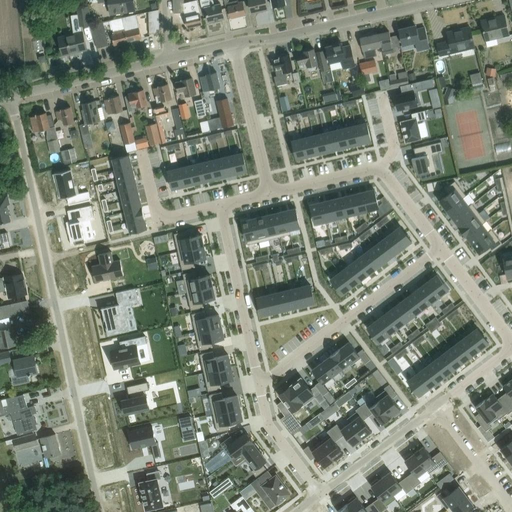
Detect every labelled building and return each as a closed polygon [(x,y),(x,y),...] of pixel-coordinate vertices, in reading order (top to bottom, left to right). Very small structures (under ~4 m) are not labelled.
[(98,0),(99,2),(108,0),(109,6),(110,14),(114,13),(125,12),(135,11),(133,0),(98,0)] [(183,0),(172,0),(174,13),(184,12),(183,0)] [(224,19),(222,8),(220,3),(214,4),(213,0),(200,0),(202,9),(205,8),(209,22),(224,19)] [(227,3),(228,8),(230,17),(246,13),(243,1),(239,2),(238,0),(228,3),(227,3)] [(249,0),(250,2),(252,12),(267,8),(265,0),(249,0)] [(87,7),(86,1),(78,2),(79,8),(77,9),(79,26),(90,24),(87,7)] [(159,23),(159,16),(158,9),(149,11),(149,34),(159,32),(159,23)] [(202,24),(199,9),(189,11),(190,16),(185,17),(187,27),(202,24)] [(136,15),(132,16),(122,18),(124,27),(128,42),(141,38),(139,28),(136,15)] [(481,21),(484,30),(486,40),(509,35),(504,15),(494,17),(495,19),(482,22),(482,20),(481,21)] [(114,45),(128,42),(124,27),(122,18),(109,22),(111,30),(112,29),(114,34),(111,35),(114,45)] [(91,25),(94,38),(97,48),(109,45),(103,22),(91,25)] [(430,49),(427,37),(424,27),(416,29),(415,25),(399,29),(403,45),(415,42),(418,52),(430,49)] [(438,44),(441,56),(475,48),(474,45),(470,27),(447,32),(449,41),(438,44)] [(390,37),(389,31),(377,34),(380,47),(382,47),(384,55),(396,51),(392,36),(390,37)] [(59,37),(60,45),(63,55),(87,49),(84,39),(82,32),(59,37)] [(375,48),(380,47),(377,34),(360,38),(364,58),(377,55),(375,48)] [(332,70),(343,67),(343,69),(355,66),(350,45),(343,47),(342,43),(326,46),(330,63),(332,70)] [(304,51),(304,52),(297,54),(301,68),(307,67),(308,66),(309,68),(310,70),(311,70),(312,71),(313,71),(314,71),(315,70),(316,70),(317,69),(317,68),(317,67),(318,67),(316,59),(314,49),(304,51)] [(331,69),(329,70),(324,50),(316,52),(324,83),(334,81),(331,69)] [(293,70),(292,64),(290,55),(280,57),(280,58),(274,60),(277,76),(274,76),(276,85),(288,83),(286,72),(293,70)] [(377,74),(377,72),(379,71),(375,60),(360,64),(363,79),(373,77),(373,76),(377,74)] [(493,63),(492,70),(501,71),(502,64),(493,63)] [(203,87),(204,92),(220,88),(216,72),(206,74),(207,75),(201,77),(203,87)] [(295,83),(301,81),(299,72),(293,74),(295,83)] [(401,86),(409,84),(406,72),(398,73),(399,79),(389,81),(391,88),(401,86)] [(480,72),(470,74),(472,84),(482,82),(480,72)] [(176,83),(179,93),(185,91),(186,96),(196,94),(192,78),(182,80),(182,81),(176,83)] [(403,94),(395,96),(398,110),(422,105),(418,91),(435,87),(433,78),(409,84),(401,86),(403,94)] [(172,99),(170,93),(168,83),(158,86),(158,87),(153,88),(157,103),(172,99)] [(352,96),(365,93),(363,83),(350,86),(352,96)] [(448,86),(443,98),(444,105),(454,102),(453,97),(457,90),(448,86)] [(433,108),(441,106),(437,88),(429,90),(433,108)] [(147,105),(146,99),(143,89),(133,92),(134,93),(129,94),(129,95),(125,96),(129,111),(133,110),(132,104),(136,103),(137,107),(147,105)] [(264,109),(269,108),(266,90),(261,91),(264,109)] [(123,110),(121,105),(119,95),(109,97),(109,99),(103,100),(107,114),(123,110)] [(217,117),(207,120),(210,130),(220,128),(222,127),(223,128),(234,125),(228,98),(217,101),(220,117),(217,117)] [(198,117),(206,115),(202,99),(194,101),(198,117)] [(96,100),(82,103),(84,109),(82,110),(85,123),(81,124),(84,134),(90,132),(88,123),(101,120),(96,100)] [(189,116),(188,111),(186,103),(178,105),(181,113),(180,113),(181,118),(189,116)] [(60,109),(61,110),(56,111),(58,119),(63,118),(64,120),(65,124),(74,122),(70,107),(60,109)] [(177,140),(185,138),(178,108),(172,109),(177,129),(175,130),(177,140)] [(162,143),(167,142),(161,119),(162,117),(170,115),(169,111),(155,115),(162,143)] [(404,121),(400,122),(405,143),(421,139),(417,122),(427,119),(425,111),(411,114),(413,119),(404,121)] [(55,126),(50,127),(46,112),(36,115),(36,116),(30,117),(34,132),(47,129),(47,138),(51,154),(60,152),(58,139),(55,126)] [(210,130),(207,120),(200,122),(202,132),(210,130)] [(127,152),(137,150),(130,122),(121,124),(127,152)] [(145,126),(151,144),(161,142),(156,123),(145,126)] [(367,123),(356,125),(360,143),(371,141),(367,123)] [(356,125),(345,128),(349,146),(360,143),(356,125)] [(345,128),(335,130),(339,148),(349,146),(345,128)] [(335,130),(324,133),(328,151),(339,148),(335,130)] [(324,133),(314,136),(318,153),(328,151),(324,133)] [(314,136),(303,138),(307,156),(318,153),(314,136)] [(303,138),(292,141),(296,159),(307,156),(303,138)] [(441,141),(414,148),(416,157),(414,158),(418,175),(420,174),(421,179),(437,175),(437,174),(432,154),(439,153),(444,151),(441,141)] [(77,161),(74,148),(61,151),(65,164),(77,161)] [(242,153),(231,155),(236,173),(247,171),(242,153)] [(130,155),(113,159),(115,170),(132,165),(130,155)] [(231,155),(221,158),(225,176),(236,173),(231,155)] [(221,158),(210,160),(215,178),(225,176),(221,158)] [(210,160),(200,163),(204,181),(215,178),(210,160)] [(200,163),(189,165),(194,183),(204,181),(200,163)] [(132,165),(115,170),(118,180),(135,176),(132,165)] [(189,165),(179,168),(183,186),(194,183),(189,165)] [(179,168),(168,171),(172,189),(183,186),(179,168)] [(70,170),(53,174),(59,199),(66,198),(66,203),(89,198),(88,192),(77,195),(70,170)] [(135,176),(118,180),(120,191),(138,186),(135,176)] [(449,194),(440,201),(447,210),(462,198),(466,195),(455,181),(445,189),(449,194)] [(138,186),(120,191),(123,201),(140,197),(138,186)] [(374,189),(363,192),(368,210),(379,208),(374,189)] [(363,192),(353,194),(357,213),(368,210),(363,192)] [(0,222),(0,223),(10,221),(6,204),(9,204),(7,194),(0,195),(0,222)] [(353,194),(342,197),(347,215),(357,213),(353,194)] [(140,197),(123,201),(125,212),(143,207),(140,197)] [(342,197),(332,199),(336,218),(347,215),(342,197)] [(462,198),(447,210),(453,218),(468,207),(468,206),(462,198)] [(332,199),(321,202),(326,223),(337,220),(336,218),(332,199)] [(321,202),(310,205),(315,223),(315,225),(326,223),(321,202)] [(468,207),(453,218),(460,227),(479,212),(472,203),(468,206),(468,207)] [(71,221),(67,222),(68,227),(69,227),(70,234),(72,245),(76,244),(85,242),(89,241),(84,222),(95,219),(92,205),(68,210),(71,221)] [(143,207),(125,212),(128,222),(145,218),(143,207)] [(296,208),(285,211),(289,230),(300,227),(296,208)] [(285,211),(274,213),(279,232),(280,237),(290,235),(289,230),(285,211)] [(460,227),(459,227),(466,236),(466,235),(481,224),(482,224),(486,221),(479,212),(460,227)] [(274,213),(264,216),(268,235),(269,239),(280,237),(279,232),(274,213)] [(264,216),(253,219),(257,237),(259,242),(269,239),(268,235),(264,216)] [(145,218),(128,222),(130,233),(148,229),(145,218)] [(253,219),(242,221),(246,240),(248,244),(259,242),(257,237),(253,219)] [(381,220),(376,223),(379,228),(384,224),(381,220)] [(481,224),(466,235),(466,236),(473,244),(488,232),(482,224),(481,224)] [(400,226),(392,233),(403,248),(412,241),(400,226)] [(488,232),(473,244),(480,253),(488,246),(492,251),(503,244),(491,229),(488,232)] [(187,231),(174,234),(178,252),(204,246),(201,234),(188,237),(187,231)] [(0,233),(0,235),(0,243),(3,243),(2,242),(9,240),(7,232),(0,233)] [(392,233),(383,240),(394,254),(403,248),(392,233)] [(383,240),(374,246),(385,261),(394,254),(383,240)] [(204,246),(178,252),(182,270),(195,267),(193,261),(206,258),(204,246)] [(374,246),(366,253),(377,267),(385,261),(374,246)] [(511,251),(502,254),(505,264),(503,265),(504,272),(506,271),(507,277),(511,276),(511,251)] [(101,265),(92,267),(96,283),(124,277),(121,261),(114,262),(112,253),(99,256),(101,265)] [(366,253),(357,259),(368,274),(377,267),(366,253)] [(357,259),(348,266),(360,280),(368,274),(357,259)] [(348,266),(340,272),(351,287),(360,280),(348,266)] [(196,271),(183,274),(187,292),(213,286),(210,274),(197,277),(196,271)] [(340,272),(331,279),(342,294),(351,287),(340,272)] [(9,297),(12,296),(27,293),(23,273),(5,277),(0,278),(0,290),(0,291),(7,289),(9,297)] [(437,274),(428,281),(439,296),(448,289),(437,274)] [(428,281),(419,288),(431,303),(439,296),(428,281)] [(310,285),(299,287),(304,305),(315,303),(310,285)] [(213,286),(187,292),(191,310),(203,307),(202,301),(215,298),(213,286)] [(299,287),(289,290),(293,308),(304,305),(299,287)] [(119,303),(101,307),(104,320),(105,319),(106,323),(105,323),(108,335),(129,330),(127,319),(129,318),(127,307),(139,304),(136,288),(116,292),(119,303)] [(419,288),(411,294),(422,309),(431,303),(419,288)] [(289,290),(278,292),(283,310),(293,308),(289,290)] [(278,292),(268,295),(272,313),(283,310),(278,292)] [(411,294),(402,301),(413,316),(422,309),(411,294)] [(268,295),(257,297),(261,315),(272,313),(268,295)] [(2,319),(29,312),(27,301),(4,306),(5,311),(0,312),(2,319)] [(402,301),(394,307),(405,322),(413,316),(402,301)] [(394,307),(385,314),(396,328),(405,322),(394,307)] [(204,311),(192,314),(196,332),(223,326),(221,319),(220,319),(219,314),(206,317),(204,311)] [(385,314),(376,320),(388,335),(396,328),(385,314)] [(13,327),(4,329),(1,320),(0,319),(0,333),(3,347),(17,344),(13,327)] [(376,320),(367,327),(379,342),(388,335),(376,320)] [(223,326),(196,332),(200,350),(212,347),(211,341),(224,338),(223,333),(224,333),(223,326)] [(477,328),(469,334),(480,349),(489,343),(477,328)] [(469,334),(460,341),(471,356),(480,349),(469,334)] [(121,349),(111,351),(115,368),(140,363),(137,346),(147,344),(145,336),(120,341),(121,349)] [(340,348),(339,348),(350,363),(360,356),(365,363),(370,359),(363,349),(357,353),(349,341),(340,348)] [(460,341),(451,348),(463,362),(471,356),(460,341)] [(339,348),(330,355),(341,370),(350,363),(339,348)] [(451,348),(443,354),(454,369),(463,362),(451,348)] [(0,352),(0,364),(12,362),(9,350),(0,352)] [(213,351),(200,354),(204,372),(231,367),(228,354),(214,357),(213,351)] [(443,354),(434,361),(445,375),(454,369),(443,354)] [(30,381),(29,375),(31,374),(31,373),(38,372),(34,355),(14,360),(17,375),(11,376),(13,385),(30,381)] [(330,356),(321,362),(332,376),(341,370),(330,355),(330,356)] [(434,361),(426,367),(437,382),(445,375),(434,361)] [(321,362),(312,369),(320,381),(315,385),(323,395),(328,391),(323,383),(332,376),(321,362)] [(231,367),(204,372),(208,391),(221,388),(219,382),(234,379),(231,367)] [(426,367),(417,374),(428,388),(437,382),(426,367)] [(387,381),(377,368),(372,372),(382,385),(387,381)] [(417,374),(408,380),(419,395),(428,388),(417,374)] [(301,377),(290,386),(303,404),(304,405),(315,397),(320,403),(325,399),(325,398),(316,386),(310,390),(301,377)] [(507,392),(502,395),(511,407),(511,379),(503,386),(507,392)] [(130,399),(122,401),(125,416),(149,410),(145,391),(148,391),(146,383),(126,388),(128,395),(129,395),(130,399)] [(385,389),(376,396),(391,417),(392,416),(394,415),(395,416),(401,412),(399,410),(401,409),(392,398),(397,394),(389,384),(384,388),(385,389)] [(284,400),(277,405),(286,416),(291,412),(303,404),(290,386),(288,388),(287,386),(280,391),(281,393),(279,394),(284,400)] [(353,396),(349,390),(335,401),(339,407),(353,396)] [(335,400),(328,391),(323,395),(330,404),(335,400)] [(222,392),(209,395),(213,413),(240,407),(237,395),(223,398),(222,392)] [(485,399),(484,400),(498,417),(499,419),(507,413),(508,414),(511,410),(511,407),(502,395),(498,399),(493,393),(485,400),(485,399)] [(24,394),(4,400),(8,416),(13,414),(18,434),(37,428),(36,425),(37,424),(35,418),(33,418),(32,413),(34,413),(32,406),(28,407),(24,394)] [(366,402),(361,406),(368,416),(373,412),(382,424),(391,417),(376,396),(367,403),(366,402)] [(325,399),(320,403),(325,409),(330,405),(325,399)] [(480,412),(475,416),(481,425),(478,428),(482,434),(486,431),(487,429),(491,426),(489,423),(498,417),(484,400),(479,403),(475,406),(480,412)] [(357,411),(348,418),(350,422),(363,438),(372,431),(364,420),(368,416),(361,406),(355,410),(357,411)] [(240,407),(213,413),(217,432),(230,429),(228,423),(243,420),(240,407)] [(325,409),(321,413),(325,419),(330,415),(325,409)] [(320,413),(315,417),(319,422),(324,418),(320,413)] [(191,415),(179,418),(182,431),(194,428),(191,415)] [(296,419),(286,427),(291,433),(301,426),(296,419)] [(337,424),(332,427),(340,438),(345,434),(353,445),(354,444),(356,446),(361,442),(360,440),(363,438),(350,422),(341,429),(337,424)] [(153,427),(129,432),(133,449),(151,445),(154,459),(161,457),(158,443),(156,444),(153,427)] [(330,435),(320,442),(334,460),(336,458),(337,460),(343,455),(342,454),(343,453),(335,442),(340,438),(332,427),(327,431),(330,435)] [(231,436),(220,443),(232,459),(241,452),(253,443),(254,442),(246,432),(235,441),(231,436)] [(11,439),(6,440),(7,445),(12,443),(15,443),(17,450),(38,444),(35,433),(14,439),(14,438),(11,439)] [(48,456),(60,453),(55,434),(43,437),(48,456)] [(511,440),(501,449),(508,457),(511,454),(511,440)] [(308,446),(303,449),(311,460),(316,456),(324,467),(334,460),(320,442),(311,449),(308,446)] [(232,459),(231,460),(236,466),(245,459),(253,469),(252,471),(256,476),(266,469),(262,463),(266,460),(253,443),(241,452),(232,459)] [(424,446),(414,453),(429,473),(439,466),(440,468),(448,461),(440,451),(432,457),(424,446)] [(406,459),(405,460),(413,471),(406,477),(414,488),(422,482),(422,483),(431,476),(429,473),(414,453),(412,455),(411,453),(405,458),(406,459)] [(251,483),(240,491),(243,496),(246,499),(257,490),(266,501),(271,497),(276,504),(278,503),(279,504),(284,500),(283,498),(290,493),(276,475),(273,477),(267,470),(251,483)] [(149,480),(140,482),(146,509),(163,505),(157,479),(161,478),(159,471),(147,473),(149,480)] [(390,471),(381,478),(396,498),(398,501),(407,494),(414,488),(406,477),(399,483),(390,471)] [(229,477),(217,485),(222,492),(233,483),(229,477)] [(373,485),(371,486),(380,497),(373,502),(380,511),(381,511),(386,509),(388,507),(387,506),(396,498),(381,478),(378,480),(377,479),(372,483),(373,485)] [(441,479),(437,483),(441,488),(446,485),(441,479)] [(446,487),(436,495),(447,509),(466,495),(459,486),(450,493),(446,487)] [(210,499),(208,492),(202,493),(203,501),(210,499)] [(466,495),(447,509),(448,511),(465,511),(464,511),(473,504),(466,495)] [(237,511),(252,511),(254,511),(246,499),(243,496),(231,504),(237,511)] [(350,502),(347,504),(353,511),(380,511),(373,502),(365,508),(357,497),(355,498),(354,496),(349,500),(350,502)] [(213,511),(211,503),(201,505),(201,506),(202,506),(203,511),(213,511)] [(347,503),(338,511),(353,511),(347,504),(347,503)]
